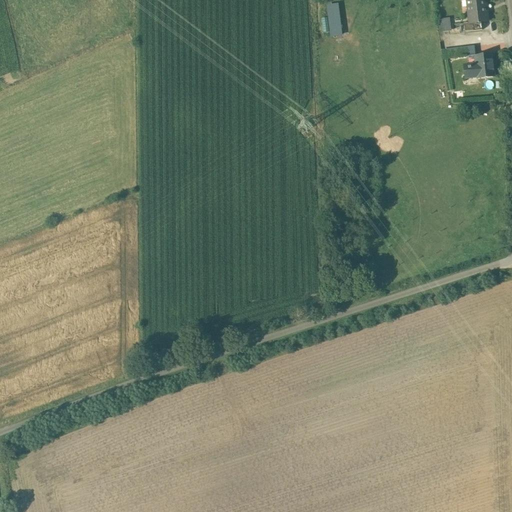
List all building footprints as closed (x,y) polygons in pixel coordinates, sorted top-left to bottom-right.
[(486,0),(466,0),(469,23),(481,21),(489,21),(486,0)] [(337,3),(325,3),(327,36),(339,35),(337,3)] [(449,18),(438,20),(440,32),(451,30),(449,18)] [(481,21),(469,23),(464,23),(465,32),(482,30),(481,21)] [(463,56),(463,47),(441,50),(442,58),(463,56)] [(463,56),(474,56),(474,47),(463,47),(463,56)] [(492,55),(474,56),(475,66),(465,67),(466,78),(494,77),(492,55)] [(364,255),(344,260),(349,280),(369,275),(364,255)]
